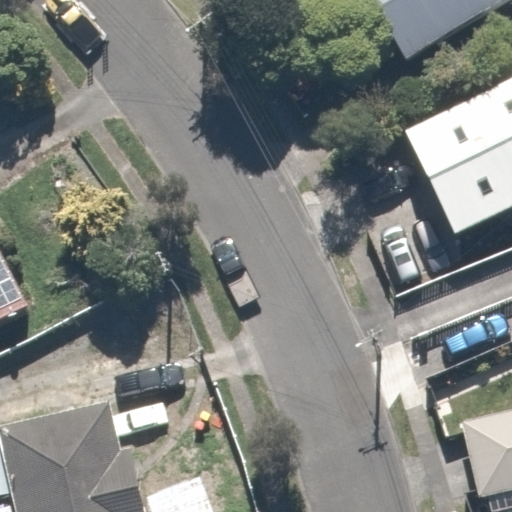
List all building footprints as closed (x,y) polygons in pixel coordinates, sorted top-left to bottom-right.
[(511,0),(338,0),(393,94),(511,24),(511,0)] [(511,111),(377,173),(422,271),(511,229),(511,111)] [(0,265),(0,344),(33,328),(0,265)] [(99,435),(0,453),(0,511),(121,511),(117,492),(110,494),(99,435)] [(511,511),(511,444),(434,456),(442,511),(511,511)]
